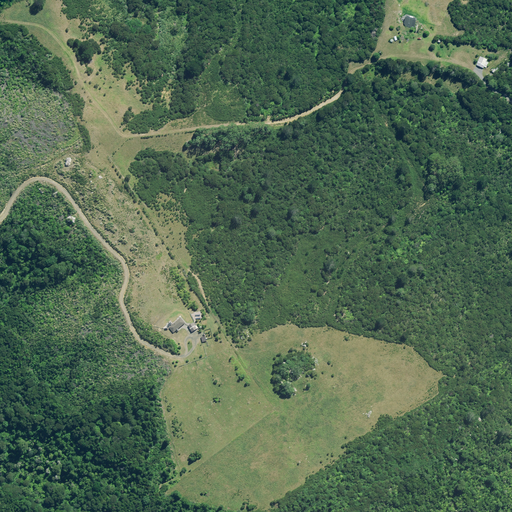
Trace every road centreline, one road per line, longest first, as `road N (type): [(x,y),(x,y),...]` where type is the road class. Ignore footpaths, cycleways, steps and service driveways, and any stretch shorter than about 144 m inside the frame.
road 1 (track): [(511,97),(414,77),(350,90),(298,139),(228,183),(172,248),(275,412),(268,511)]
road 2 (track): [(0,216),(23,187),(48,182),(120,261),(133,332),(177,360),(190,386),(182,463),(205,460),(273,407)]
road 3 (track): [(511,339),(447,376),(273,407)]
road 4 (track): [(172,248),(101,155),(0,174)]
road 5 (track): [(0,18),(39,27),(62,44),(84,96),(88,154)]
